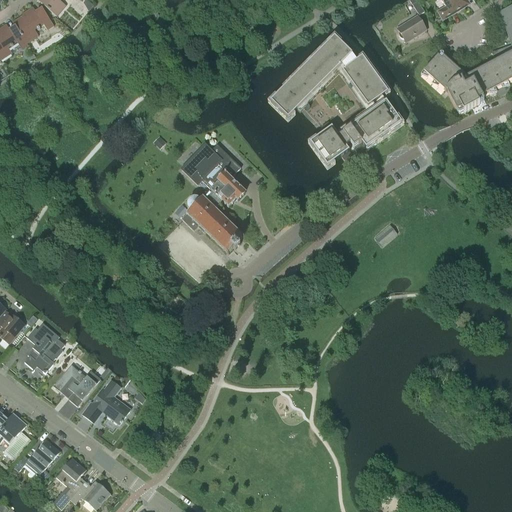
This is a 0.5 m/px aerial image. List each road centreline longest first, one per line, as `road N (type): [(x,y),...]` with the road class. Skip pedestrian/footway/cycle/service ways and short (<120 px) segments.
road 1 (residential): [(236,283),(298,229),(441,136),(511,105)]
road 2 (residential): [(174,511),(0,379)]
